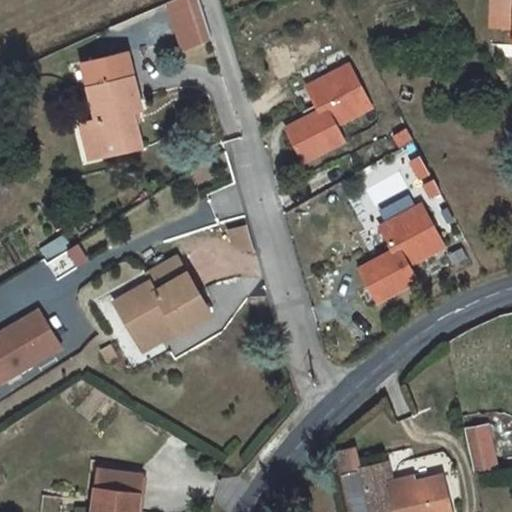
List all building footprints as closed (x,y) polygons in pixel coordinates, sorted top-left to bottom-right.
[(194,0),(177,0),(163,5),(181,52),(209,41),(194,0)] [(76,129),(80,149),(103,146),(106,158),(137,151),(129,117),(140,114),(126,56),(82,65),(94,125),(76,129)] [(349,130),(314,145),(329,180),(371,162),(364,146),(401,130),(382,86),(338,105),(349,130)] [(83,164),(106,158),(103,146),(80,149),(83,164)] [(416,148),(360,175),(382,221),(439,194),(416,148)] [(455,186),(446,190),(451,202),(461,198),(455,186)] [(442,209),(399,230),(411,255),(377,271),(393,305),(434,286),(426,270),(463,252),(442,209)] [(216,319),(185,257),(151,275),(155,283),(120,302),(142,345),(177,326),(181,334),(182,336),(216,319)] [(35,315),(0,334),(0,383),(56,352),(35,315)] [(177,326),(142,345),(165,357),(181,334),(177,326)] [(502,439),(480,441),(490,484),(511,483),(502,439)] [(365,464),(356,466),(361,490),(369,488),(365,464)] [(405,478),(380,484),(381,485),(386,511),(466,511),(461,491),(410,503),(405,478)] [(369,488),(361,490),(366,511),(386,511),(381,485),(369,488)] [(122,488),(116,511),(161,511),(165,497),(122,488)]
